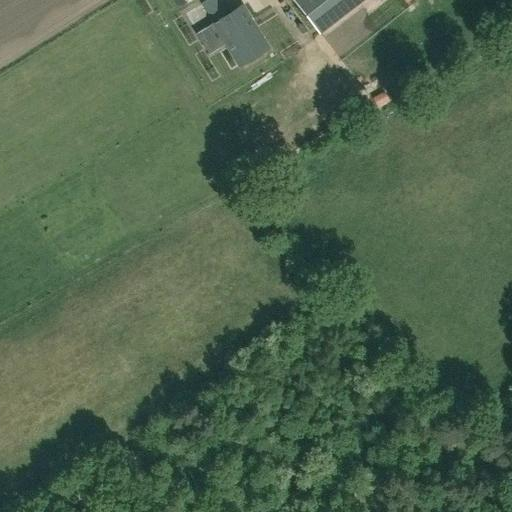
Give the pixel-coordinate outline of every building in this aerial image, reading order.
[(294,0),(317,30),(356,0),(294,0)] [(241,63),(244,62),(267,48),(241,7),(205,29),(217,48),(226,42),(239,64),(239,65),(241,63)] [(467,54),(496,38),(489,25),(460,41),(467,54)] [(308,54),(316,47),(302,28),(293,34),(308,54)] [(417,68),(447,55),(438,37),(387,59),(392,71),(414,61),(417,68)] [(128,79),(147,70),(133,42),(114,51),(128,79)]
